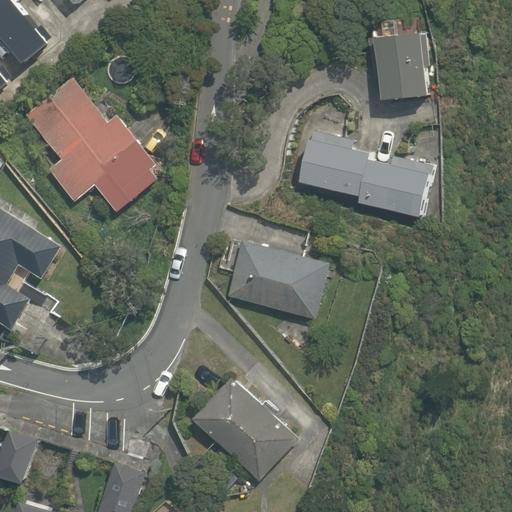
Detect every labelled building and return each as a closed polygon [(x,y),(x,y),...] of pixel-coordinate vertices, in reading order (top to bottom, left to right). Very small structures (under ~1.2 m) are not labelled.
[(19,0),(2,0),(0,2),(0,24),(29,61),(53,41),(19,0)] [(436,31),(372,35),(375,83),(385,82),(386,100),(440,96),(436,31)] [(0,57),(0,91),(16,77),(0,57)] [(154,141),(129,110),(118,119),(80,72),(30,113),(67,160),(54,171),(79,202),(154,141)] [(316,130),(304,177),(367,192),(365,201),(427,216),(441,161),(316,130)] [(17,280),(26,264),(51,278),(74,238),(0,197),(0,315),(23,329),(42,295),(17,280)] [(329,261),(245,238),(227,304),(311,327),(329,261)] [(321,428),(256,359),(201,412),(265,480),(321,428)] [(28,482),(46,431),(24,424),(6,474),(28,482)] [(134,511),(149,465),(122,457),(105,511),(134,511)] [(70,511),(71,511),(29,497),(24,511),(70,511)]
